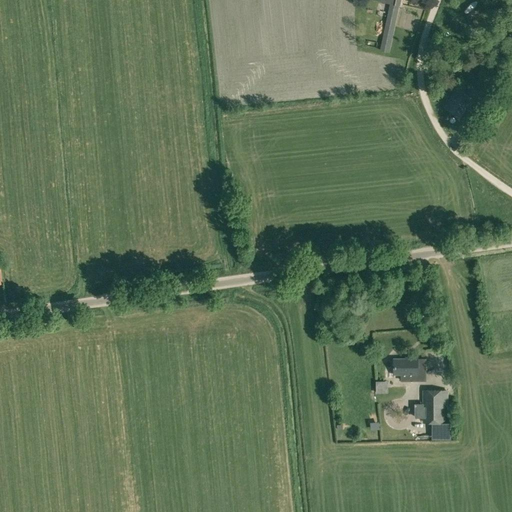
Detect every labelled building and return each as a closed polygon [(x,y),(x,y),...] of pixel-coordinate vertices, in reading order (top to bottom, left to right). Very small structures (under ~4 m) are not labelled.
[(379,51),(389,53),(400,0),(372,0),(389,4),(379,51)] [(401,24),(413,28),(416,16),(404,13),(401,24)] [(471,106),(479,111),(481,107),(484,109),(489,103),(485,100),(489,94),(492,96),(496,90),(493,88),(495,84),(489,79),(471,106)] [(444,107),(460,117),(473,98),(457,88),(444,107)] [(394,358),(394,374),(401,374),(401,381),(425,381),(425,358),(418,358),(418,357),(409,357),(409,358),(394,358)] [(424,422),(443,422),(443,404),(446,404),(446,390),(424,390),(424,422)]
